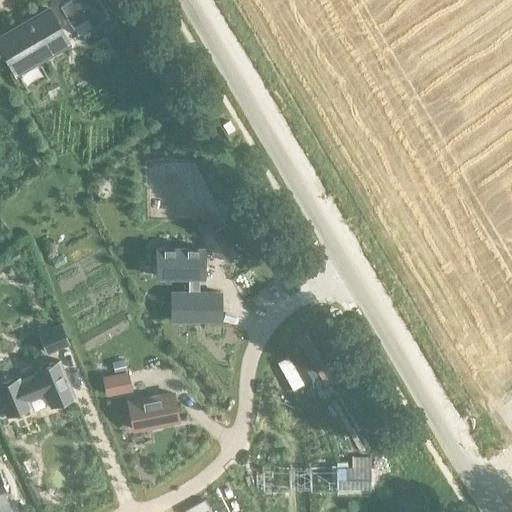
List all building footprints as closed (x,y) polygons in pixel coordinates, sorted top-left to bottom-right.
[(112,18),(101,0),(70,0),(62,4),(80,36),(112,18)] [(46,5),(0,31),(0,44),(14,70),(66,39),(46,5)] [(226,223),(212,231),(226,256),(240,247),(226,223)] [(151,247),(151,261),(157,261),(157,275),(203,275),(203,247),(151,247)] [(39,333),(46,352),(69,342),(61,324),(39,333)] [(0,383),(0,396),(8,415),(30,406),(27,399),(46,391),(52,406),(74,396),(58,360),(36,369),(38,372),(19,380),(18,376),(0,383)] [(127,373),(104,377),(107,393),(130,388),(127,373)] [(172,392),(129,401),(134,428),(177,420),(172,392)] [(300,487),(338,487),(338,481),(344,481),(344,474),(338,474),(338,467),(310,467),(262,467),(262,487),(290,487),(300,487)] [(0,511),(9,507),(2,491),(6,489),(7,489),(8,489),(7,487),(6,487),(0,473),(0,471),(0,472),(0,470),(0,511)]
